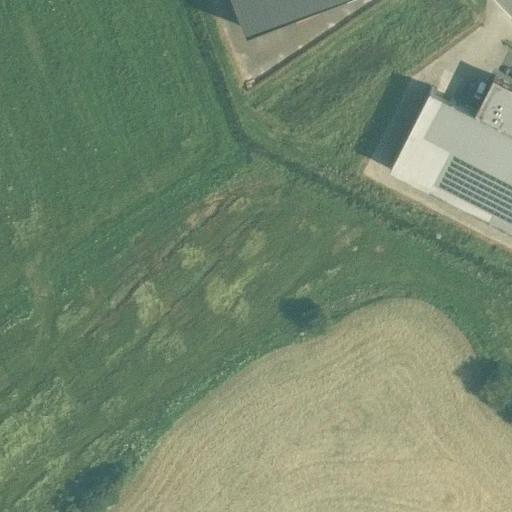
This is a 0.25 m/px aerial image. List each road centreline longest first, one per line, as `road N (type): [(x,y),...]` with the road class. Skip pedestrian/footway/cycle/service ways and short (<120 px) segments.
road 1 (unclassified): [(177,175),(444,0)]
road 2 (unclassified): [(0,285),(177,175)]
road 3 (unclassified): [(177,175),(117,0)]
